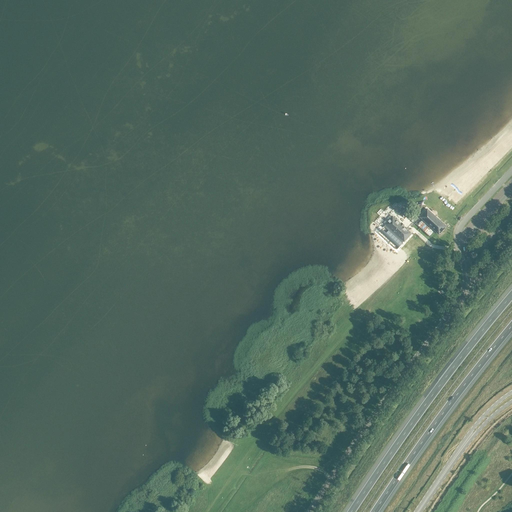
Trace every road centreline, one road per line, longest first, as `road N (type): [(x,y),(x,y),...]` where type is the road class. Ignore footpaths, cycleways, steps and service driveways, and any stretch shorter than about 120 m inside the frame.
road 1 (motorway): [(511,296),(385,453),(348,511)]
road 2 (motorway): [(377,511),(511,325)]
